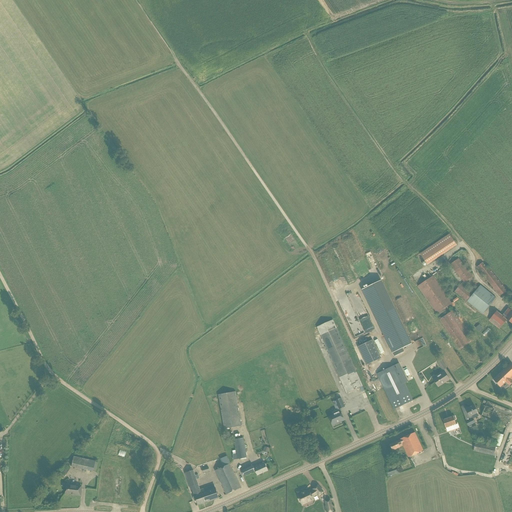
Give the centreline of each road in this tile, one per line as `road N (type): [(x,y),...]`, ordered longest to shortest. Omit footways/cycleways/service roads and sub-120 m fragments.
road 1 (track): [(0,274),(49,371),(154,446),(158,462),(141,511)]
road 2 (tertiary): [(207,511),(466,386)]
